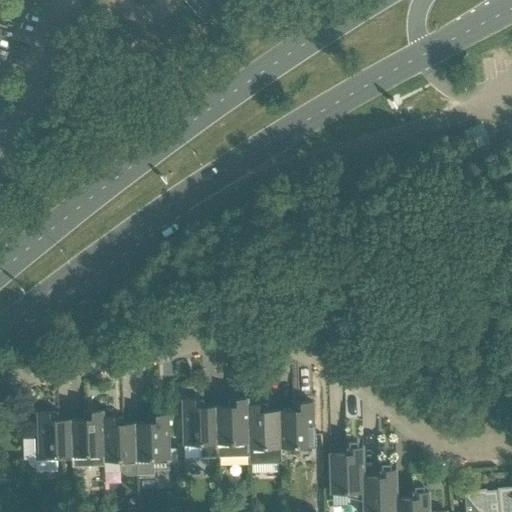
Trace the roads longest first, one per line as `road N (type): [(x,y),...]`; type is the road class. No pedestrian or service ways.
road 1 (secondary): [(0,340),(200,191),(511,10)]
road 2 (residential): [(0,382),(219,338),(285,340),(348,368),(453,445),(511,446)]
road 3 (secondary): [(376,0),(255,77),(0,274)]
